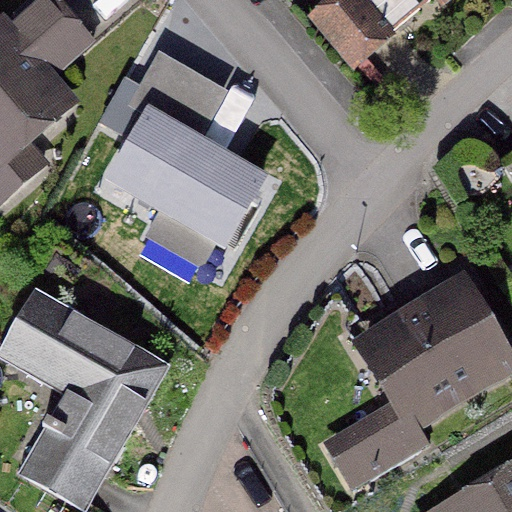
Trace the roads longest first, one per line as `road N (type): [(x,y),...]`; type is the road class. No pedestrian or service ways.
road 1 (residential): [(374,186),(310,256),(231,364),(161,511)]
road 2 (residential): [(212,0),(374,186)]
road 3 (residential): [(511,49),(374,186)]
